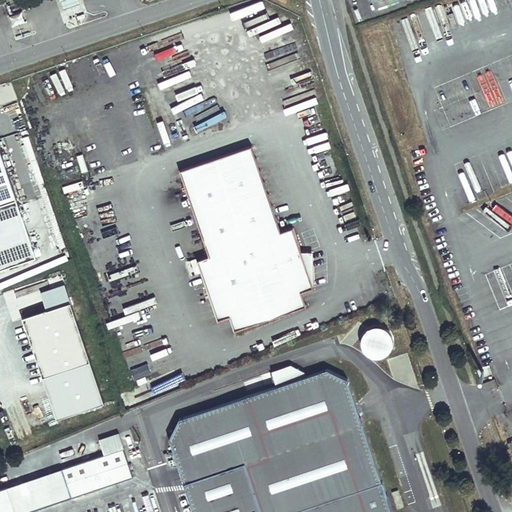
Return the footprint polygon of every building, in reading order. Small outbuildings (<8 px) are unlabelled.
[(0,205),(19,199),(0,143),(0,205)] [(234,316),(239,330),(310,304),(305,290),(317,286),(304,251),(295,225),(283,229),(252,144),(181,170),(212,255),(200,259),(222,320),(234,316)] [(315,250),(304,251),(317,286),(315,250)] [(57,295),(75,287),(68,270),(49,278),(57,295)] [(290,368),(271,374),(277,389),(180,422),(170,442),(194,511),(392,511),(387,495),(392,493),(389,486),(384,488),(347,381),(327,371),(306,379),(304,374),(290,368)] [(119,438),(100,445),(105,459),(124,453),(119,438)] [(71,503),(134,481),(124,453),(105,459),(61,474),(71,503)] [(44,511),(71,503),(61,474),(6,493),(12,511),(44,511)] [(0,495),(0,511),(12,511),(6,493),(0,495)]
